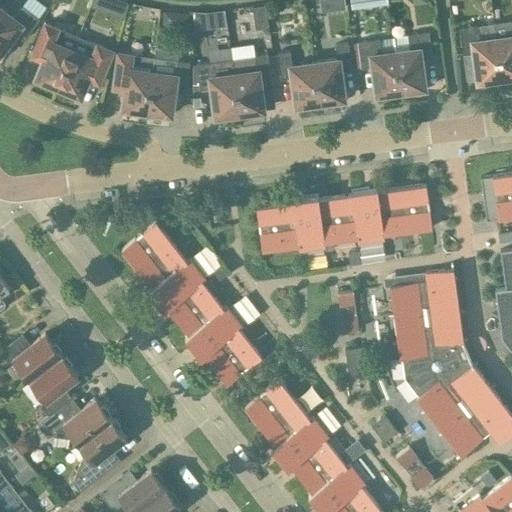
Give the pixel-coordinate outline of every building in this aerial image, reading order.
[(41,13),(45,1),(42,0),(26,0),(24,6),(41,13)] [(0,50),(14,32),(24,39),(39,18),(22,5),(14,16),(2,8),(0,10),(0,50)] [(226,7),(197,8),(197,40),(227,40),(226,7)] [(45,22),(33,54),(44,58),(36,76),(37,77),(37,78),(37,79),(37,80),(37,81),(38,82),(39,84),(40,84),(41,85),(42,85),(58,87),(79,35),(45,22)] [(460,28),(463,53),(475,52),(478,79),(502,76),(496,36),(483,38),(478,25),(460,28)] [(429,31),(393,37),(395,50),(401,91),(418,93),(419,93),(420,93),(421,92),(422,91),(423,90),(424,88),(424,86),(425,86),(421,59),(433,57),(429,31)] [(511,34),(496,36),(502,76),(511,74),(511,34)] [(111,48),(79,35),(58,87),(70,97),(76,97),(80,94),(81,95),(91,68),(102,72),(111,48)] [(358,41),(361,67),(373,65),(377,93),(378,93),(379,94),(379,95),(380,96),(381,97),(382,97),(383,98),(385,98),(386,97),(401,91),(395,50),(381,52),(379,38),(358,41)] [(335,44),(338,57),(315,61),(321,102),(336,104),(342,102),(343,97),(344,97),(340,70),(352,68),(348,42),(335,44)] [(278,52),(280,78),(293,76),(297,104),(298,104),(298,105),(299,106),(300,107),(301,108),(302,108),(303,109),(305,109),(321,102),(315,61),(292,64),(290,50),(278,52)] [(131,113),(147,111),(154,56),(119,51),(115,77),(127,79),(123,106),(124,107),(125,110),(128,113),(131,113)] [(268,53),(232,58),(240,113),(256,115),(257,115),(258,115),(260,114),(261,114),(262,113),(262,111),(263,110),(263,108),(264,108),(260,81),(272,79),(268,53)] [(190,60),(154,56),(147,111),(162,118),(163,118),(164,118),(166,118),(167,117),(168,117),(168,116),(169,114),(170,113),(171,113),(175,85),(186,86),(190,60)] [(225,120),(240,113),(232,58),(197,63),(200,89),(212,87),(216,115),(217,115),(217,116),(218,116),(219,118),(220,119),(222,120),(224,120),(225,120)] [(511,171),(480,176),(486,220),(511,216),(511,171)] [(293,201),(257,206),(262,250),(263,250),(299,245),(299,249),(325,245),(325,241),(347,238),(358,237),(359,241),(384,237),(384,233),(432,227),(426,183),(378,190),(377,186),(352,189),(352,193),(341,195),(319,198),(318,194),(292,197),(293,201)] [(213,214),(214,222),(222,221),(221,213),(213,214)] [(168,307),(175,316),(209,289),(202,280),(206,278),(190,257),(186,260),(156,221),(122,248),(152,287),(149,289),(165,309),(168,307)] [(511,350),(511,247),(500,250),(505,288),(511,286),(511,323),(500,325),(501,333),(504,332),(506,342),(511,350)] [(511,432),(511,412),(473,363),(463,339),(454,267),(425,271),(427,279),(390,284),(400,356),(402,356),(405,378),(418,395),(417,396),(461,454),(490,431),(499,442),(511,432)] [(0,297),(11,289),(0,274),(0,297)] [(511,323),(511,286),(505,288),(495,289),(500,325),(511,323)] [(223,307),(209,289),(175,316),(189,334),(185,336),(201,356),(205,354),(227,383),(262,356),(239,327),(242,324),(226,304),(223,307)] [(338,291),(343,331),(359,329),(354,289),(338,291)] [(14,357),(30,378),(62,353),(45,332),(28,346),(20,335),(0,351),(8,361),(14,357)] [(345,348),(348,368),(365,366),(362,346),(345,348)] [(78,375),(62,353),(30,378),(46,399),(41,403),(49,414),(66,401),(69,398),(61,388),(78,375)] [(288,467),(291,465),(298,473),(332,446),(326,438),(329,435),(313,415),(310,417),(280,379),(245,406),(275,444),(272,447),(288,467)] [(314,383),(297,392),(306,408),(323,399),(314,383)] [(62,434),(69,428),(79,441),(111,416),(109,414),(109,411),(108,408),(105,406),(102,405),(96,396),(75,412),(66,401),(49,414),(38,422),(45,432),(62,434)] [(385,414),(372,424),(384,440),(398,430),(385,414)] [(116,420),(113,419),(111,416),(79,441),(89,453),(81,459),(73,481),(80,491),(115,464),(106,452),(127,436),(120,427),(120,424),(119,422),(116,420)] [(396,455),(421,486),(433,476),(409,445),(396,455)] [(350,462),(346,464),(332,446),(298,473),(312,491),(309,494),(323,511),(327,511),(328,511),(383,511),(363,485),(366,482),(350,462)] [(110,504),(121,495),(133,511),(166,486),(163,482),(163,480),(157,472),(154,471),(151,468),(131,484),(122,473),(99,491),(110,504)] [(461,511),(511,511),(511,475),(511,474),(482,497),(480,493),(459,509),(461,511)] [(169,490),(166,486),(133,511),(172,511),(181,506),(177,502),(178,499),(172,491),(169,490)] [(7,511),(6,511),(0,504),(0,511),(32,511),(30,508),(26,511),(20,503),(7,511)]
